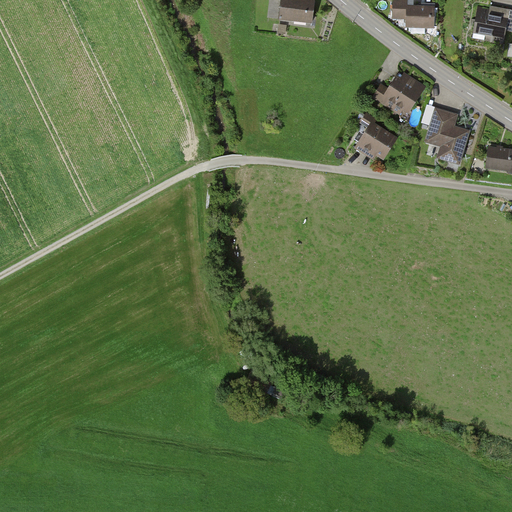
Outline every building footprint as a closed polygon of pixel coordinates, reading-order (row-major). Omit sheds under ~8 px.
[(315,2),(296,0),(270,0),(269,17),(312,23),(315,2)] [(404,2),(394,2),(394,17),(407,17),(407,26),(437,27),(437,9),(435,9),(435,4),(424,3),(424,8),(404,8),(404,2)] [(496,16),(483,14),(479,35),(487,36),(486,44),(511,48),(511,42),(511,13),(497,11),(496,16)] [(383,89),(376,100),(408,121),(428,90),(405,75),(392,95),(383,89)] [(458,116),(435,110),(426,143),(441,148),(438,159),(461,166),(470,134),(454,130),(458,116)] [(368,131),(355,150),(383,169),(400,144),(375,127),(378,123),(366,115),(359,125),(368,131)] [(511,152),(489,150),(486,173),(511,175),(511,152)]
